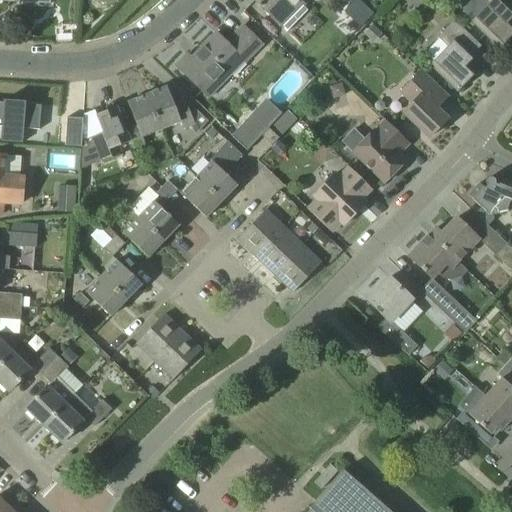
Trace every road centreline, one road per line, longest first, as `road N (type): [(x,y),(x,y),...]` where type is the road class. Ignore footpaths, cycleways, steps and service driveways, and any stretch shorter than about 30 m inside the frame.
road 1 (residential): [(273,344),(474,145)]
road 2 (residential): [(83,511),(194,400),(273,344)]
road 3 (residential): [(0,61),(73,64),(112,56),(190,0)]
